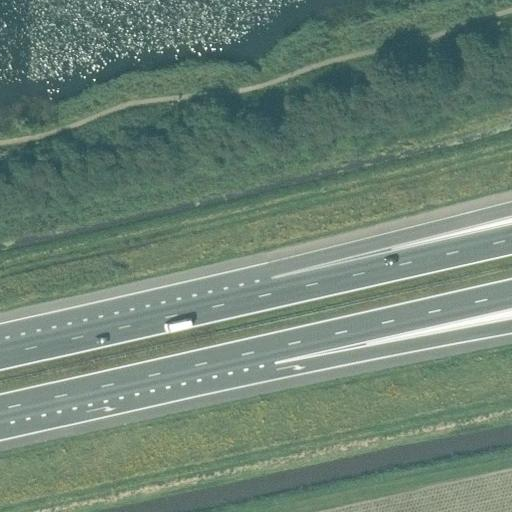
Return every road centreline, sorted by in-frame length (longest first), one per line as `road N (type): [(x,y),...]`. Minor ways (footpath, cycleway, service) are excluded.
road 1 (motorway): [(277,291),(0,354)]
road 2 (motorway): [(0,410),(267,349)]
road 3 (motorway): [(267,349),(511,294)]
road 4 (motorway): [(511,211),(375,243),(277,291)]
road 5 (motorway): [(267,349),(511,323)]
road 6 (motorway): [(511,238),(277,291)]
